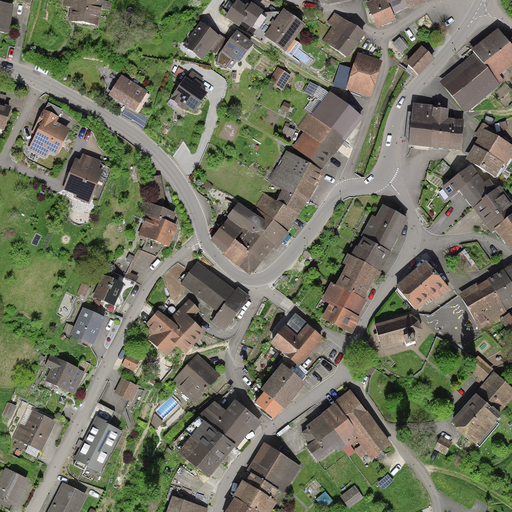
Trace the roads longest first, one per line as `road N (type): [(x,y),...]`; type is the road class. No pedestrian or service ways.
road 1 (residential): [(205,239),(148,285),(38,511)]
road 2 (tertiary): [(205,239),(184,187),(151,147),(41,80)]
road 3 (track): [(371,105),(217,17),(218,0)]
road 4 (tertiary): [(474,14),(398,107),(381,175)]
road 5 (residential): [(260,279),(229,362),(236,385),(273,426)]
road 6 (residential): [(380,36),(384,65),(348,188)]
road 7 (residential): [(388,428),(443,424),(491,372),(511,363)]
road 8 (tertiary): [(348,188),(260,279)]
road 9 (residential): [(356,348),(413,240)]
